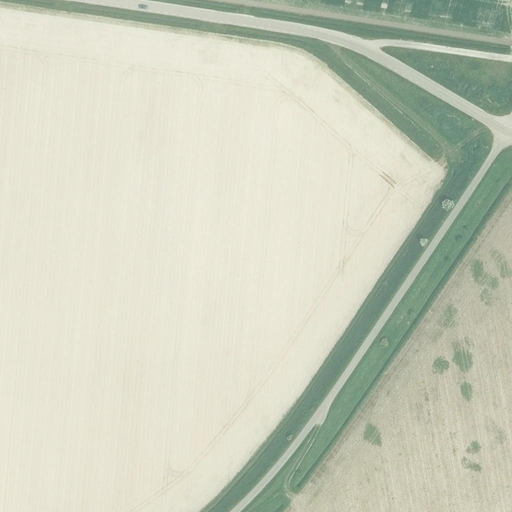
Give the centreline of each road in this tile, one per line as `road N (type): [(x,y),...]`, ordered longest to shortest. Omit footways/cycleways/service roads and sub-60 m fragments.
road 1 (unclassified): [(234,511),(290,454),(508,132)]
road 2 (tertiary): [(508,132),(330,35),(97,0)]
road 3 (track): [(511,59),(387,43),(363,48)]
